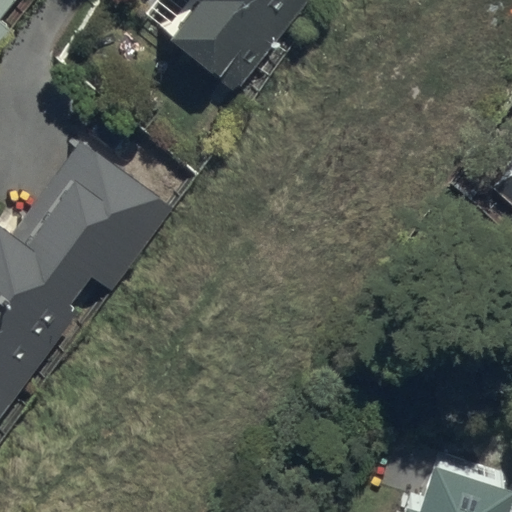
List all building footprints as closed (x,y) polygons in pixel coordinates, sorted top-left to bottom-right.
[(0,0),(0,40),(11,27),(1,19),(15,0),(0,0)] [(175,0),(152,33),(231,92),(300,0),(175,0)] [(299,106),(249,174),(324,232),(308,253),(361,294),(489,127),(474,115),(507,72),(467,42),(478,28),(441,0),(407,0),(316,119),(299,106)] [(511,133),(487,161),(511,183),(511,133)] [(0,395),(61,311),(52,305),(73,276),(106,300),(167,216),(71,147),(8,236),(0,230),(0,395)] [(155,250),(86,344),(167,402),(235,307),(155,250)] [(511,511),(511,474),(507,473),(511,457),(511,449),(431,423),(417,464),(404,460),(386,511),(511,511)] [(9,440),(0,451),(0,511),(33,511),(60,476),(9,440)]
